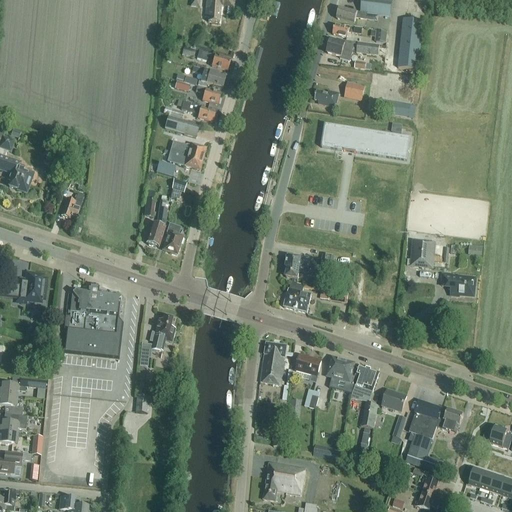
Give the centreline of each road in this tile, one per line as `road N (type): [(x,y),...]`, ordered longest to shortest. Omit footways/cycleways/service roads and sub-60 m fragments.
road 1 (unclassified): [(255,317),(335,0)]
road 2 (tertiary): [(178,292),(256,0)]
road 3 (tertiary): [(511,399),(255,317)]
road 4 (tertiary): [(238,511),(255,317)]
road 5 (tertiary): [(178,292),(0,230)]
road 6 (residential): [(104,511),(105,495),(0,482)]
